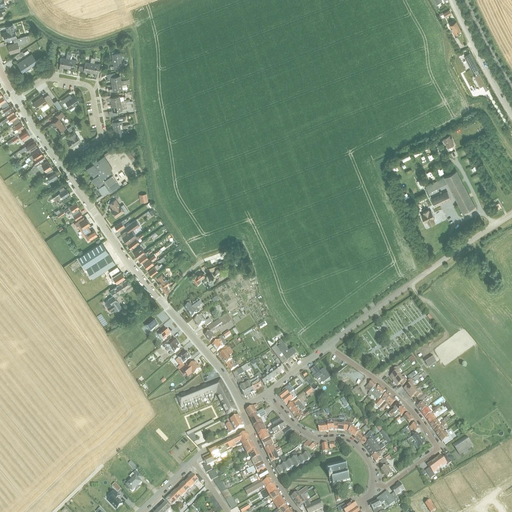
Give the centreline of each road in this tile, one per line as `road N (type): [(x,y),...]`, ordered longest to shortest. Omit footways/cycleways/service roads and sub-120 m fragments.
road 1 (residential): [(241,407),(223,374),(120,253),(16,98)]
road 2 (residential): [(372,486),(383,487),(436,447),(382,383),(327,345)]
road 3 (residential): [(327,345),(511,214)]
road 4 (unclassified): [(372,486),(370,463),(354,443),(298,428),(266,393)]
road 5 (residential): [(90,144),(100,137),(86,85),(50,78),(16,98)]
road 6 (secondary): [(511,114),(451,0)]
